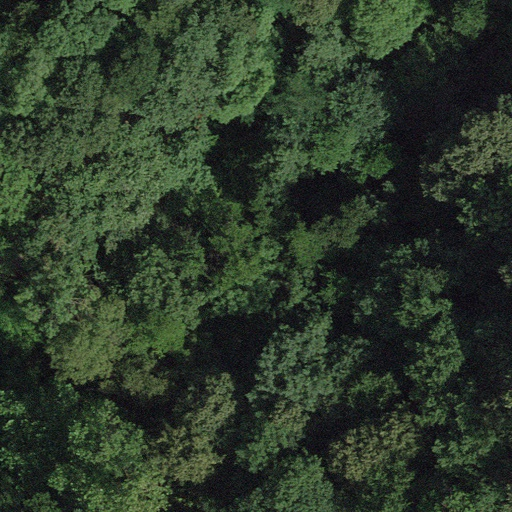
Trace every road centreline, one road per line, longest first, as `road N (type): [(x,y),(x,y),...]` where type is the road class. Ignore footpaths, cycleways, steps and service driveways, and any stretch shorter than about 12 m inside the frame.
road 1 (track): [(235,0),(148,110),(0,266)]
road 2 (track): [(511,30),(485,64),(448,27),(446,0)]
